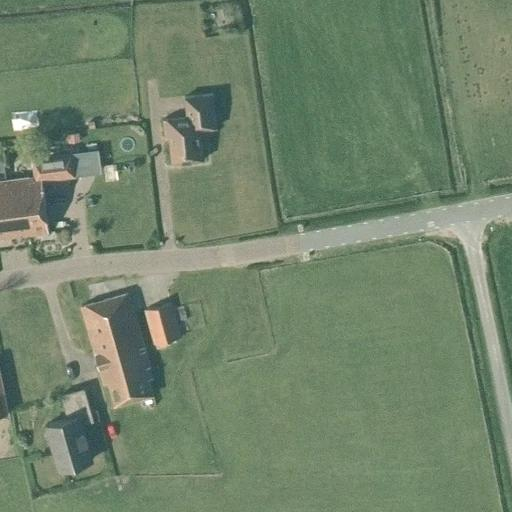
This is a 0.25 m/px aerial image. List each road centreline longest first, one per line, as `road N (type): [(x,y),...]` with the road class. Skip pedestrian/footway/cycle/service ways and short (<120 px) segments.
road 1 (unclassified): [(0,284),(302,243)]
road 2 (unclassified): [(511,437),(464,214)]
road 3 (unclassified): [(464,214),(302,243)]
